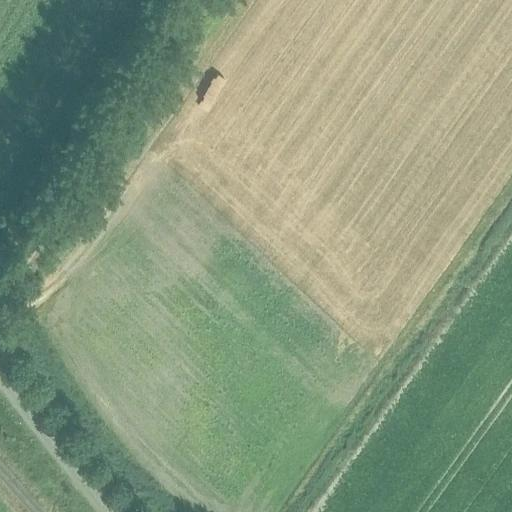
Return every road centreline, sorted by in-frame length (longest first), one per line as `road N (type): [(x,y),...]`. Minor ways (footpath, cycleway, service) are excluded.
road 1 (track): [(0,291),(186,0)]
road 2 (unclassified): [(0,378),(105,511)]
